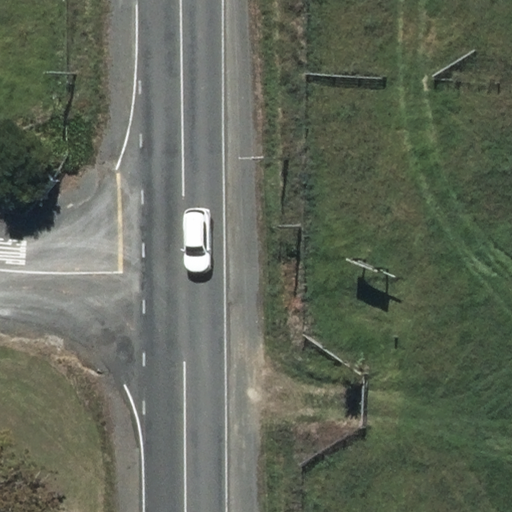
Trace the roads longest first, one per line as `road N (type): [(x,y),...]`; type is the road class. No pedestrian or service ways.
road 1 (secondary): [(183,278),(181,0)]
road 2 (secondary): [(186,511),(183,278)]
road 3 (unclassified): [(183,278),(0,272)]
